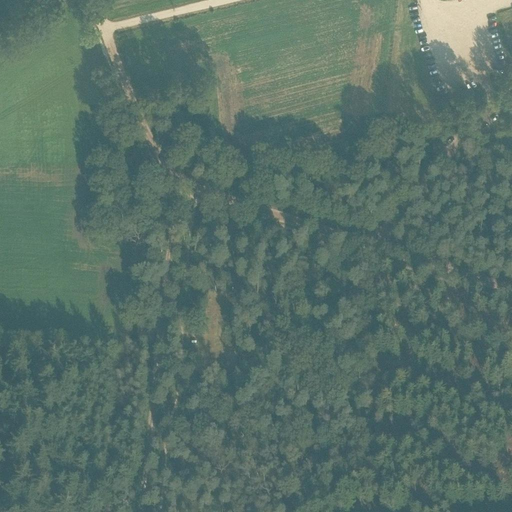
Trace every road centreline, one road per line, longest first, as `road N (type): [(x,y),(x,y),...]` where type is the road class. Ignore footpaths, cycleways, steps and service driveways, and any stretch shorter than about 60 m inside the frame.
road 1 (track): [(141,511),(164,293),(185,185)]
road 2 (track): [(366,245),(381,465),(311,511)]
road 3 (track): [(175,175),(138,120),(102,30),(226,0)]
road 4 (track): [(366,245),(491,97)]
road 5 (track): [(185,185),(366,245)]
road 6 (track): [(366,245),(511,289)]
